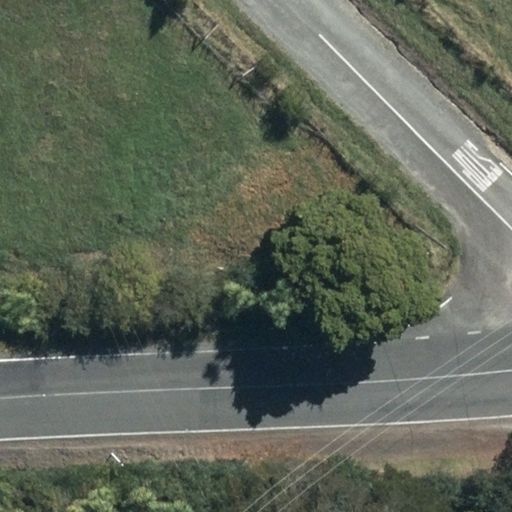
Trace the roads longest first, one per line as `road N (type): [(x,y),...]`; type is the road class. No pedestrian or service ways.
road 1 (secondary): [(0,400),(511,372)]
road 2 (unclassified): [(279,0),(511,230)]
